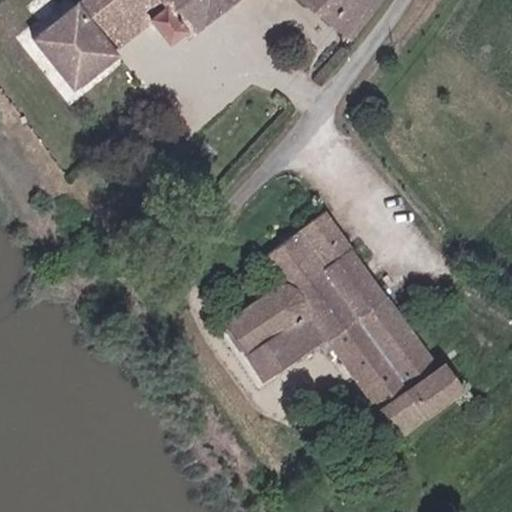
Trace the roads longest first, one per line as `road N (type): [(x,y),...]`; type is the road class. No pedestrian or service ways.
road 1 (unclassified): [(192,282),(207,245),(321,120),(409,0)]
road 2 (track): [(337,511),(256,402),(192,282)]
